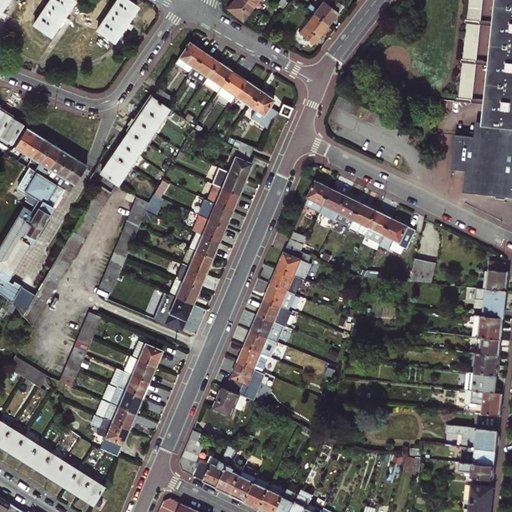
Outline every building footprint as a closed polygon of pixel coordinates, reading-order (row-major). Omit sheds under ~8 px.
[(73,0),(72,0),(50,0),(34,24),(50,35),(73,0)] [(137,6),(127,0),(117,0),(97,30),(113,41),(137,6)] [(254,7),(243,0),(234,0),(228,8),(244,20),(254,7)] [(284,9),(289,4),(283,0),(282,0),(278,5),(284,9)] [(316,0),(310,9),(315,13),(329,24),(343,5),(336,0),(329,0),(327,3),(323,0),(316,0)] [(475,138),(455,136),(452,170),(466,171),(463,194),(488,196),(511,198),(511,0),(499,0),(497,23),(497,27),(493,62),(493,66),(490,100),(489,104),(487,122),(477,122),(475,138)] [(467,0),(457,101),(472,103),(472,99),(475,64),(476,60),(479,25),(480,21),(481,0),(467,0)] [(279,16),(284,9),(278,5),(274,11),(279,16)] [(314,44),(329,24),(315,13),(300,33),(314,44)] [(260,23),(264,27),(269,20),(265,17),(260,23)] [(190,72),(204,51),(190,42),(176,63),(190,72)] [(218,61),(204,51),(190,72),(188,74),(202,84),(203,82),(218,61)] [(232,70),(218,61),(203,82),(217,92),(232,70)] [(232,70),(217,92),(232,102),(236,95),(246,80),(232,70)] [(260,90),(246,80),(236,95),(250,104),(260,90)] [(169,104),(173,97),(159,88),(154,94),(169,104)] [(274,99),(260,90),(250,104),(258,110),(252,119),(267,129),(270,120),(277,113),(269,107),(274,99)] [(153,97),(145,109),(161,119),(169,107),(153,97)] [(289,117),(293,108),(283,104),(279,113),(289,117)] [(0,131),(2,132),(11,117),(0,109),(0,131)] [(137,120),(153,130),(160,135),(167,124),(161,119),(145,109),(137,120)] [(2,132),(0,134),(0,138),(10,144),(23,124),(11,117),(2,132)] [(137,120),(130,131),(146,142),(153,130),(137,120)] [(10,154),(19,160),(36,132),(27,127),(16,145),(10,154)] [(146,142),(130,131),(122,143),(138,153),(146,142)] [(30,160),(45,138),(36,132),(19,160),(27,165),(29,162),(30,160)] [(41,162),(53,143),(45,138),(30,160),(35,163),(37,159),(41,162)] [(241,142),(238,149),(250,154),(253,147),(241,142)] [(61,148),(53,143),(41,162),(38,166),(37,167),(35,170),(41,174),(44,175),(46,172),(42,171),(46,165),(49,167),(61,148)] [(130,165),(138,153),(122,143),(114,154),(130,165)] [(229,172),(245,179),(252,163),(247,162),(250,154),(238,149),(234,147),(231,155),(235,157),(229,172)] [(53,177),(57,172),(58,172),(70,153),(61,148),(49,167),(46,172),(44,175),(51,180),(53,177)] [(67,178),(78,159),(70,153),(58,172),(57,172),(53,177),(51,180),(61,187),(64,181),(67,178)] [(130,165),(114,154),(102,173),(118,184),(130,165)] [(87,164),(78,159),(67,178),(64,181),(61,187),(64,188),(70,191),(73,187),(75,183),(87,164)] [(27,165),(30,167),(35,170),(37,167),(29,162),(27,165)] [(39,235),(42,231),(40,228),(43,223),(47,222),(49,218),(48,215),(64,188),(61,187),(51,180),(44,175),(41,174),(35,170),(30,167),(17,186),(38,199),(26,219),(19,215),(0,246),(0,292),(10,301),(12,303),(22,286),(15,282),(13,284),(6,280),(9,273),(11,274),(29,243),(31,244),(36,235),(39,235)] [(223,169),(216,185),(239,194),(245,179),(229,172),(223,169)] [(324,206),(332,190),(317,182),(306,205),(321,212),(324,206)] [(96,191),(107,198),(111,192),(101,184),(96,191)] [(232,210),(239,194),(216,185),(209,201),(232,210)] [(347,197),(332,190),(324,206),(340,213),(347,197)] [(96,191),(92,198),(103,204),(107,198),(96,191)] [(150,202),(138,197),(135,204),(147,209),(150,202)] [(355,221),(362,205),(347,197),(340,213),(336,220),(351,228),(355,221)] [(92,198),(89,204),(100,211),(103,204),(92,198)] [(209,201),(203,216),(225,226),(232,210),(209,201)] [(89,204),(85,210),(96,217),(100,211),(89,204)] [(147,209),(135,204),(132,211),(144,216),(146,211),(147,209)] [(369,228),(377,212),(362,205),(355,221),(351,228),(366,235),(369,228)] [(85,210),(81,217),(92,224),(96,217),(85,210)] [(144,216),(132,211),(129,218),(141,223),(144,216)] [(366,235),(381,242),(392,220),(377,212),(369,228),(366,235)] [(196,232),(219,241),(225,226),(203,216),(196,232)] [(77,224),(88,230),(92,224),(81,217),(77,224)] [(129,218),(126,225),(138,230),(140,226),(141,223),(129,218)] [(416,232),(392,220),(381,242),(380,245),(390,250),(395,241),(401,243),(399,247),(407,251),(416,232)] [(77,224),(73,230),(84,237),(88,230),(77,224)] [(135,237),(138,230),(126,225),(123,232),(135,237)] [(73,230),(70,236),(81,243),(84,237),(73,230)] [(133,243),(135,237),(123,232),(120,239),(132,244),(133,243)] [(196,232),(189,247),(212,257),(219,241),(196,232)] [(308,238),(294,232),(291,240),(305,246),(308,238)] [(70,236),(66,243),(77,249),(81,243),(70,236)] [(120,239),(117,246),(129,251),(132,244),(120,239)] [(305,246),(291,240),(288,247),(301,252),(301,253),(305,246)] [(66,243),(62,249),(73,256),(77,249),(66,243)] [(129,251),(117,246),(114,252),(126,258),(129,251)] [(189,247),(182,263),(205,273),(212,257),(189,247)] [(288,247),(278,270),(302,280),(305,281),(312,265),(298,259),(301,252),(288,247)] [(62,249),(58,256),(69,263),(73,256),(62,249)] [(111,260),(123,265),(126,258),(114,252),(111,260)] [(58,256),(54,262),(65,269),(69,263),(58,256)] [(120,272),(123,265),(111,260),(108,266),(120,272)] [(54,262),(50,269),(62,275),(65,269),(54,262)] [(415,262),(410,282),(431,284),(436,265),(415,262)] [(199,288),(205,273),(182,263),(176,279),(199,288)] [(490,264),(489,271),(487,290),(506,292),(508,273),(504,273),(505,265),(490,264)] [(120,272),(108,266),(105,274),(117,279),(120,273),(120,272)] [(50,269),(46,275),(58,282),(62,275),(50,269)] [(272,285),(289,292),(296,295),(302,280),(278,270),(272,285)] [(114,285),(117,279),(105,274),(102,280),(114,285)] [(46,275),(43,282),(54,288),(58,282),(46,275)] [(199,288),(176,279),(169,294),(192,304),(199,288)] [(112,292),(114,285),(102,280),(99,287),(112,292)] [(43,282),(39,288),(50,295),(54,288),(43,282)] [(282,307),(289,292),(272,285),(265,300),(282,307)] [(39,288),(35,295),(46,301),(50,295),(39,288)] [(474,316),(481,317),(503,319),(506,292),(487,290),(482,289),(477,289),(474,316)] [(186,320),(192,304),(169,294),(168,294),(165,303),(172,306),(169,313),(186,320)] [(35,295),(31,301),(43,308),(46,301),(35,295)] [(259,316),(283,326),(289,310),(282,307),(265,300),(259,316)] [(10,301),(5,309),(12,313),(15,306),(12,303),(10,301)] [(43,308),(31,301),(28,307),(39,314),(43,308)] [(28,307),(24,314),(33,324),(39,314),(28,307)] [(89,312),(86,318),(98,323),(101,317),(89,312)] [(259,316),(252,331),(276,341),(283,326),(259,316)] [(479,338),(501,340),(503,319),(481,317),(479,338)] [(86,318),(83,325),(95,330),(98,323),(86,318)] [(83,325),(80,332),(92,337),(95,330),(83,325)] [(276,341),(252,331),(245,347),(270,357),(276,341)] [(80,332),(77,339),(89,344),(92,338),(92,337),(80,332)] [(501,340),(479,338),(477,354),(500,356),(501,340)] [(89,344),(77,339),(74,346),(86,351),(89,344)] [(138,340),(132,355),(156,365),(162,350),(138,340)] [(74,346),(71,353),(84,358),(85,354),(86,351),(74,346)] [(245,347),(239,363),(255,370),(263,373),(270,357),(245,347)] [(84,358),(71,353),(68,360),(81,365),(84,358)] [(156,365),(132,355),(130,354),(124,370),(149,380),(156,365)] [(475,374),(498,376),(500,356),(477,354),(475,374)] [(22,359),(16,355),(10,366),(15,370),(22,359)] [(29,363),(22,359),(15,370),(22,374),(29,363)] [(68,360),(65,367),(78,372),(79,370),(81,365),(68,360)] [(35,367),(29,363),(22,374),(25,376),(28,378),(35,367)] [(255,370),(239,363),(232,378),(249,385),(255,370)] [(41,371),(35,367),(28,378),(34,382),(41,371)] [(78,372),(65,367),(62,374),(75,379),(78,372)] [(124,370),(117,386),(142,396),(149,380),(124,370)] [(47,374),(41,371),(34,382),(38,384),(40,386),(47,374)] [(75,379),(62,374),(60,380),(72,385),(75,379)] [(475,374),(473,391),(496,393),(498,376),(475,374)] [(142,396),(117,386),(110,401),(136,411),(142,396)] [(240,395),(222,387),(213,408),(231,416),(235,409),(241,412),(247,398),(240,395)] [(496,393),(473,391),(471,405),(470,413),(476,414),(501,416),(503,394),(496,393)] [(136,411),(110,401),(104,416),(129,427),(136,411)] [(499,431),(501,416),(476,414),(474,429),(499,431)] [(117,455),(129,427),(104,416),(103,416),(96,433),(105,436),(100,448),(107,451),(117,455)] [(0,443),(10,427),(0,420),(0,443)] [(499,431),(474,429),(448,426),(447,433),(463,435),(462,447),(497,451),(499,431)] [(0,444),(13,452),(23,436),(10,427),(0,443),(0,444)] [(193,430),(191,436),(204,442),(207,436),(193,430)] [(252,437),(245,433),(243,438),(250,442),(252,437)] [(26,461),(37,444),(23,436),(13,452),(26,461)] [(204,442),(191,436),(188,443),(201,449),(204,442)] [(199,455),(201,449),(188,443),(185,449),(199,455)] [(51,453),(37,444),(26,461),(40,470),(51,453)] [(212,465),(200,459),(199,462),(193,475),(219,488),(229,466),(237,449),(229,446),(222,461),(215,458),(212,465)] [(465,454),(464,462),(496,466),(497,451),(462,447),(452,446),(452,452),(465,454)] [(199,455),(185,449),(182,455),(192,459),(196,461),(199,455)] [(53,478),(64,461),(51,453),(40,470),(53,478)] [(187,472),(192,459),(182,455),(180,462),(182,470),(187,472)] [(420,472),(421,458),(415,457),(412,471),(420,472)] [(193,475),(199,462),(196,461),(192,459),(187,472),(193,475)] [(77,469),(64,461),(53,478),(66,486),(77,469)] [(496,466),(464,462),(457,462),(456,475),(474,477),(495,479),(496,466)] [(233,467),(229,466),(219,488),(232,494),(242,472),(244,468),(235,464),(233,467)] [(245,465),(244,468),(242,472),(257,479),(260,472),(245,465)] [(90,478),(77,469),(66,486),(79,495),(90,478)] [(257,479),(242,472),(232,494),(246,501),(257,479)] [(488,511),(491,511),(495,479),(474,477),(470,510),(488,511)] [(104,486),(90,478),(79,495),(93,503),(96,498),(104,486)] [(272,486),(257,479),(246,501),(261,509),(272,486)] [(261,509),(268,511),(277,511),(286,494),(272,486),(261,509)] [(291,511),(300,494),(289,488),(286,494),(277,511),(291,511)] [(305,511),(309,503),(312,498),(301,492),(300,494),(291,511),(305,511)] [(0,511),(5,511),(10,503),(0,496),(0,511)] [(417,497),(417,504),(434,506),(434,499),(417,497)] [(103,502),(96,498),(93,503),(99,508),(103,502)] [(198,511),(182,503),(180,508),(173,505),(169,511),(198,511)] [(321,511),(322,511),(323,510),(309,503),(305,511),(321,511)]
